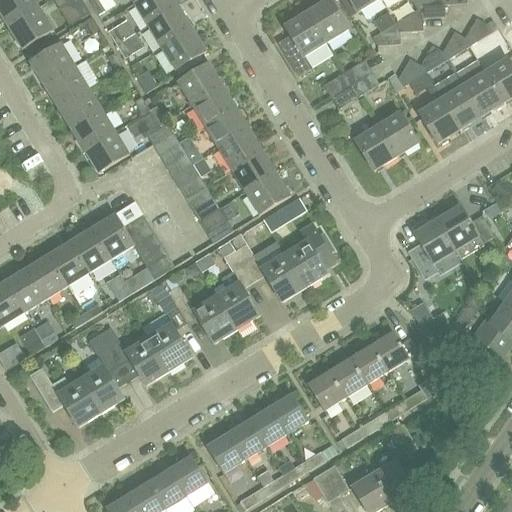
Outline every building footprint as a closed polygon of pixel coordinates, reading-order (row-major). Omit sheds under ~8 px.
[(3,0),(0,2),(0,15),(8,28),(40,8),(35,0),(3,0)] [(91,13),(82,0),(73,0),(76,5),(72,6),(80,20),(91,13)] [(94,0),(91,2),(99,15),(107,11),(99,0),(94,0)] [(144,0),(135,6),(148,28),(180,8),(175,0),(144,0)] [(332,0),(330,0),(309,13),(328,44),(351,30),(332,0)] [(350,0),(359,14),(382,0),(350,0)] [(447,18),(447,6),(446,6),(442,0),(438,0),(419,12),(424,19),(447,18)] [(54,31),(40,8),(8,28),(22,51),(54,31)] [(161,50),(194,30),(180,8),(148,28),(161,50)] [(419,12),(397,25),(401,33),(402,33),(425,31),(424,19),(419,12)] [(328,44),(309,13),(286,27),(292,37),(279,45),(299,78),(312,70),(306,58),(328,44)] [(94,17),(86,21),(95,35),(102,30),(94,17)] [(479,20),(467,39),(471,47),(494,34),(489,26),(479,20)] [(402,45),(402,33),(401,33),(397,25),(375,39),(379,46),(402,45)] [(109,32),(118,46),(125,42),(117,27),(109,32)] [(194,30),(161,50),(175,72),(208,52),(194,30)] [(456,33),(445,53),(449,61),(471,47),(467,39),(456,33)] [(133,54),(125,42),(118,46),(126,59),(133,54)] [(31,64),(45,87),(76,68),(62,45),(31,64)] [(434,47),(422,66),(427,74),(449,61),(445,53),(434,47)] [(109,58),(118,72),(125,68),(116,53),(109,58)] [(511,63),(509,59),(486,72),(506,104),(511,100),(511,63)] [(405,88),(427,74),(422,66),(412,60),(400,80),(405,88)] [(367,61),(346,73),(354,85),(374,73),(367,61)] [(132,68),(138,78),(146,73),(140,63),(132,68)] [(179,83),(193,106),(224,87),(210,64),(179,83)] [(45,87),(59,109),(90,90),(76,68),(45,87)] [(133,81),(125,68),(118,72),(126,85),(133,81)] [(486,72),(464,85),(484,117),(506,104),(486,72)] [(326,86),(333,98),(354,85),(346,73),(326,86)] [(381,85),(374,73),(354,85),(361,97),(381,85)] [(146,76),(139,80),(147,93),(154,89),(146,76)] [(340,110),(361,97),(354,85),(333,98),(340,110)] [(464,85),(443,99),(462,130),(484,117),(464,85)] [(193,106),(206,128),(238,109),(224,87),(193,106)] [(59,109),(72,130),(103,111),(90,90),(59,109)] [(151,112),(143,99),(136,103),(144,116),(151,112)] [(440,144),(462,130),(443,99),(420,112),(440,144)] [(152,114),(162,129),(168,125),(158,107),(151,112),(152,114)] [(206,128),(219,150),(251,130),(238,109),(206,128)] [(72,130),(86,152),(117,133),(103,111),(72,130)] [(401,112),(379,126),(398,158),(421,144),(401,112)] [(162,129),(152,114),(144,119),(153,134),(162,129)] [(148,137),(153,145),(173,132),(168,125),(162,129),(153,134),(148,137)] [(376,173),(398,158),(379,126),(356,141),(376,173)] [(264,152),(251,130),(219,150),(233,172),(264,152)] [(173,132),(153,145),(160,156),(180,144),(173,132)] [(131,156),(117,133),(86,152),(100,175),(131,156)] [(160,156),(166,166),(186,154),(180,144),(160,156)] [(278,174),(264,152),(233,172),(246,194),(278,174)] [(186,154),(166,166),(173,178),(174,178),(194,166),(186,154)] [(180,188),(200,176),(194,166),(174,178),(180,188)] [(292,197),(278,174),(246,194),(260,216),(292,197)] [(200,176),(200,177),(180,188),(187,200),(207,188),(200,176)] [(492,192),(508,204),(511,198),(511,187),(501,180),(492,192)] [(193,210),(213,198),(207,188),(187,200),(193,210)] [(221,209),(213,198),(193,210),(200,223),(200,222),(221,209)] [(299,199),(265,220),(272,233),(307,211),(299,199)] [(113,260),(136,247),(130,237),(124,228),(144,215),(136,202),(94,229),(113,260)] [(462,206),(439,220),(459,251),(481,237),(485,243),(495,238),(482,218),(473,224),(462,206)] [(200,222),(206,232),(227,219),(221,209),(200,222)] [(150,225),(144,215),(124,228),(130,237),(150,225)] [(235,232),(227,219),(206,232),(214,244),(235,232)] [(436,265),(459,251),(439,220),(416,234),(427,250),(413,259),(426,280),(438,273),(434,266),(436,265)] [(314,223),(300,231),(306,242),(285,254),(306,289),(330,275),(327,270),(338,264),(332,253),(336,251),(326,234),(322,236),(314,223)] [(136,247),(136,248),(157,235),(150,225),(130,237),(136,247)] [(94,229),(72,242),(91,274),(113,260),(94,229)] [(247,245),(241,234),(231,240),(256,282),(267,276),(283,303),(306,289),(285,254),(263,268),(248,244),(247,245)] [(136,248),(142,257),(163,245),(157,235),(136,248)] [(245,289),(256,282),(231,240),(218,248),(224,259),(226,258),(234,272),(222,279),(228,289),(217,296),(238,330),(262,316),(245,289)] [(72,242),(50,255),(69,287),(91,274),(72,242)] [(142,257),(149,267),(169,255),(163,245),(142,257)] [(50,255),(28,269),(48,301),(69,287),(50,255)] [(177,268),(169,255),(149,267),(156,280),(177,268)] [(28,269),(6,282),(26,314),(48,301),(28,269)] [(215,344),(238,330),(217,296),(194,310),(180,286),(181,286),(175,276),(163,284),(188,324),(199,318),(215,344)] [(0,323),(3,328),(26,314),(6,282),(0,285),(0,323)] [(155,306),(159,303),(172,324),(149,338),(170,372),(194,358),(177,331),(188,324),(163,284),(162,282),(146,292),(155,306)] [(134,293),(129,286),(115,295),(120,302),(134,293)] [(433,319),(423,303),(411,310),(421,327),(433,319)] [(505,358),(511,349),(511,308),(505,303),(495,316),(489,318),(475,337),(505,358)] [(99,305),(85,313),(90,320),(104,312),(99,305)] [(85,313),(72,321),(76,329),(90,320),(85,313)] [(49,321),(36,328),(47,347),(60,338),(49,321)] [(36,328),(21,337),(33,355),(47,347),(36,328)] [(112,328),(101,335),(120,366),(131,360),(147,386),(170,372),(149,338),(127,352),(112,328)] [(395,334),(373,348),(389,374),(411,360),(395,334)] [(90,342),(99,358),(87,365),(92,373),(82,379),(102,413),(126,399),(110,373),(120,366),(101,335),(90,342)] [(373,348),(352,360),(368,387),(389,374),(373,348)] [(352,360),(331,373),(347,400),(368,387),(352,360)] [(79,427),(102,413),(82,379),(59,393),(45,370),(33,377),(52,408),(63,401),(79,427)] [(325,413),(347,400),(331,373),(309,387),(325,413)] [(428,399),(422,390),(405,401),(410,410),(428,399)] [(271,409),(287,435),(309,422),(294,396),(271,409)] [(405,401),(384,414),(389,423),(410,410),(405,401)] [(271,409),(250,422),(266,448),(287,435),(271,409)] [(384,414),(362,427),(368,436),(389,423),(384,414)] [(250,422),(229,435),(245,461),(266,448),(250,422)] [(405,425),(395,431),(409,456),(420,449),(405,425)] [(348,448),(368,436),(362,427),(342,439),(348,448)] [(229,435),(207,448),(223,474),(245,461),(229,435)] [(321,452),(304,463),(310,472),(327,461),(339,454),(333,445),(321,452)] [(192,458),(171,471),(187,496),(208,484),(192,458)] [(415,490),(412,486),(421,481),(412,466),(403,471),(397,461),(375,475),(393,503),(415,490)] [(304,463),(283,476),(289,485),(310,472),(304,463)] [(336,467),(325,473),(340,497),(350,491),(336,467)] [(171,471),(150,484),(166,509),(187,496),(171,471)] [(315,480),(329,503),(340,497),(325,473),(315,480)] [(368,511),(378,511),(393,503),(375,475),(354,488),(368,511)] [(283,476),(262,489),(268,498),(289,485),(283,476)] [(150,484),(129,497),(138,511),(161,511),(166,509),(150,484)] [(262,489),(241,502),(247,511),(268,498),(262,489)] [(108,511),(138,511),(129,497),(107,510),(108,511)]
